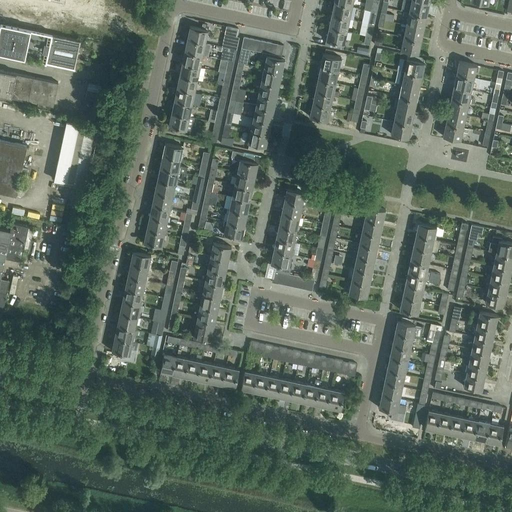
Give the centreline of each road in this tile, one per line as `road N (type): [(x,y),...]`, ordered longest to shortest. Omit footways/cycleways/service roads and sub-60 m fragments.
road 1 (secondary): [(80,401),(511,493)]
road 2 (residential): [(86,375),(165,38)]
road 3 (residential): [(358,435),(86,375)]
road 4 (residential): [(165,38),(0,1)]
road 5 (residential): [(511,469),(358,435)]
